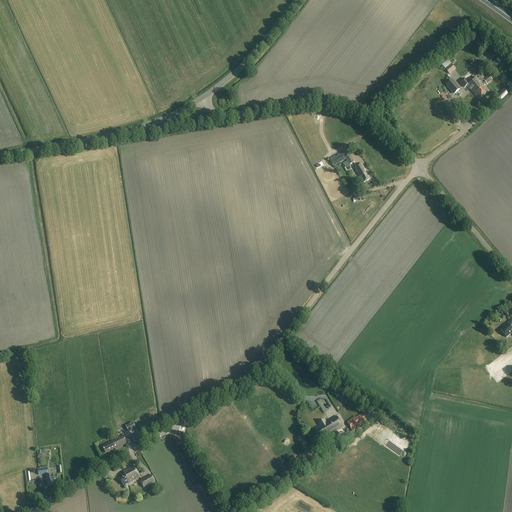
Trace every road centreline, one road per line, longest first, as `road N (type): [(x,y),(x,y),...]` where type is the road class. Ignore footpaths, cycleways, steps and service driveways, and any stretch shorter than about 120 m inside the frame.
road 1 (unclassified): [(173,426),(263,367),(419,167)]
road 2 (unclassified): [(419,167),(389,132),(336,103),(221,115),(202,97)]
road 3 (tertiary): [(0,155),(131,130),(202,97)]
road 4 (unclassified): [(29,511),(173,426)]
road 5 (unclassified): [(511,275),(419,167)]
road 6 (tertiary): [(202,97),(250,58),(297,0)]
